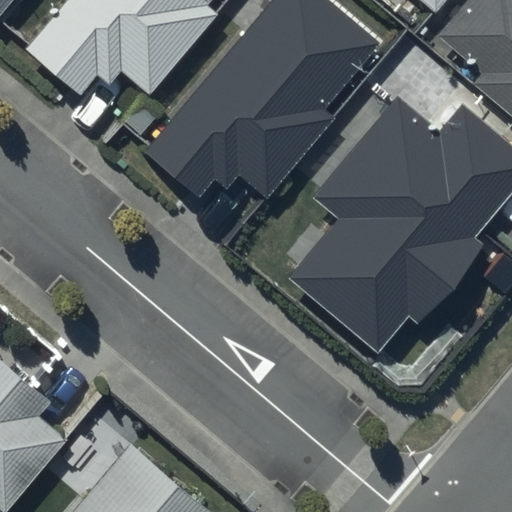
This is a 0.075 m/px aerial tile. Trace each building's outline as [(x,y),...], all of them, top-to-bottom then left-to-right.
[(54,0),(19,41),(75,89),(93,68),(106,79),(117,66),(145,90),(215,7),(212,4),(215,0),(54,0)] [(330,0),(262,0),(141,143),(196,191),(211,173),(223,184),(237,168),(263,191),(332,112),(320,102),(375,39),(330,0)] [(511,0),(457,0),(433,30),(479,67),(469,78),(511,114),(511,0)] [(333,213),(283,270),(372,347),(404,310),(422,326),(489,249),(469,231),(511,181),(511,138),(462,95),(437,124),(396,89),(307,191),(333,213)] [(0,355),(0,506),(2,508),(64,433),(33,408),(45,393),(0,355)] [(209,511),(130,445),(73,511),(209,511)]
